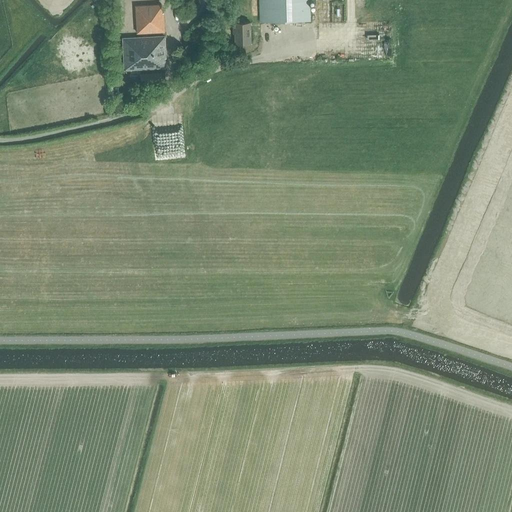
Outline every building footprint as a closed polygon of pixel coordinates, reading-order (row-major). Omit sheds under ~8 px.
[(124,20),(122,0),(112,0),(114,20),(124,20)] [(310,22),(309,0),(259,0),(260,23),(310,22)] [(137,6),(138,34),(164,33),(164,13),(162,13),(162,5),(137,6)] [(234,30),(234,35),(235,35),(236,44),(251,44),(251,22),(233,22),(233,30),(234,30)] [(165,59),(166,59),(165,37),(123,39),(125,70),(165,68),(165,59)] [(141,73),(141,82),(165,81),(165,72),(141,73)]
